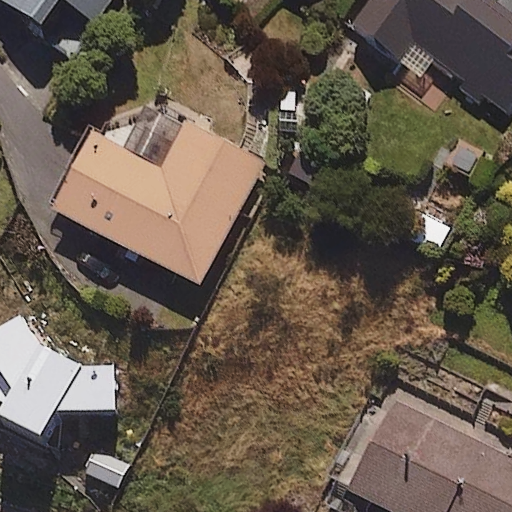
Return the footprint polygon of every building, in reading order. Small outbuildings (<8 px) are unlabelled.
[(0,0),(0,9),(39,36),(60,6),(93,28),(112,0),(0,0)] [(511,16),(489,0),(374,0),(351,32),(375,50),(390,29),(506,112),(511,103),(511,16)] [(265,162),(185,123),(162,170),(85,132),(43,217),(200,293),(265,162)] [(439,256),(458,212),(431,200),(423,196),(403,240),(439,256)] [(0,401),(1,402),(0,405),(0,415),(40,436),(55,410),(115,409),(114,362),(83,365),(39,344),(21,316),(0,326),(0,401)] [(511,511),(511,459),(394,400),(346,493),(382,511),(511,511)]
